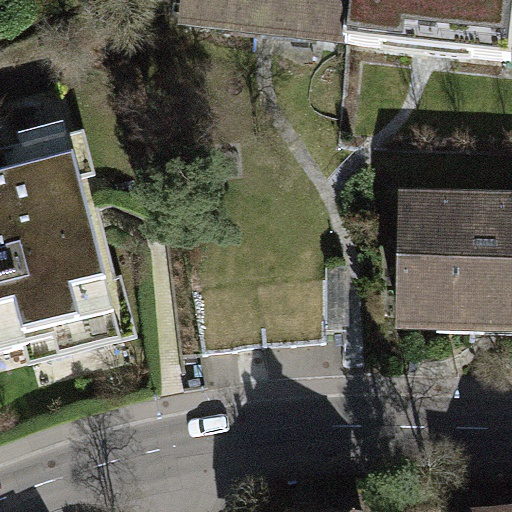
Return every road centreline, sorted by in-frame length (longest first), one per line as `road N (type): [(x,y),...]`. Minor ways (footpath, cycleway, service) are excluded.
road 1 (secondary): [(511,429),(314,424),(179,446)]
road 2 (secondary): [(179,446),(0,496)]
